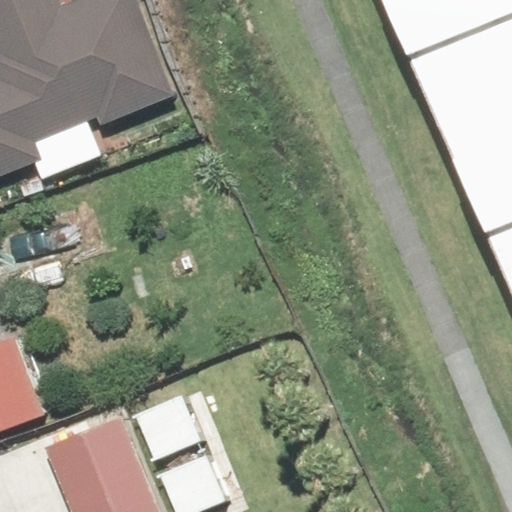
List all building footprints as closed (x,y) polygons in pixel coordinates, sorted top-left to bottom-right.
[(77,0),(0,0),(0,16),(13,47),(3,51),(13,74),(0,79),(0,179),(54,157),(61,173),(121,148),(113,127),(199,91),(161,0),(91,0),(80,5),(77,0)] [(511,0),(367,0),(511,336),(511,0)] [(29,334),(0,344),(0,434),(59,413),(29,334)] [(223,436),(204,392),(151,414),(170,458),(223,436)] [(179,511),(141,410),(62,440),(89,511),(179,511)] [(215,511),(247,498),(228,453),(177,474),(192,511),(215,511)]
